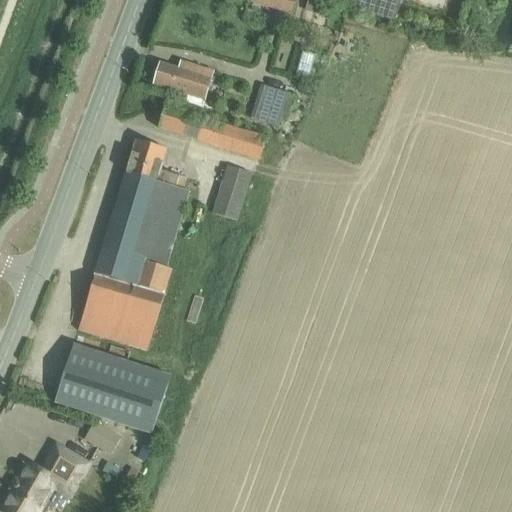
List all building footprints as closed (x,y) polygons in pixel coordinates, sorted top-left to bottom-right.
[(252,0),(252,5),(291,16),(295,0),(252,0)] [(318,0),(308,0),(305,12),(323,19),(328,3),(318,0)] [(387,0),(356,0),(353,10),(393,22),(399,4),(387,0)] [(153,86),(204,102),(213,73),(190,66),(187,74),(159,66),(153,86)] [(259,86),(250,118),(249,121),(284,131),(293,97),(284,95),(286,87),(278,85),(276,91),(259,86)] [(265,140),(164,108),(158,130),(259,161),(265,140)] [(165,270),(189,193),(182,191),(185,180),(160,172),(166,152),(136,142),(78,332),(146,352),(171,272),(165,270)] [(212,215),(236,223),(251,177),(227,169),(212,215)] [(170,378),(74,347),(55,405),(151,436),(170,378)] [(83,441),(109,457),(120,438),(94,423),(83,441)] [(28,466),(1,511),(45,511),(48,509),(46,500),(53,488),(70,498),(88,466),(57,448),(42,474),(28,466)]
